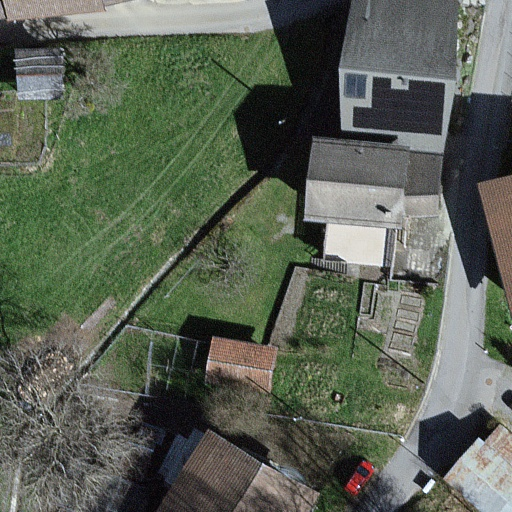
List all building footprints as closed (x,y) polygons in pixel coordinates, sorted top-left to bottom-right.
[(103,4),(101,0),(4,0),(8,22),(103,4)] [(446,148),(459,0),(357,0),(346,122),(410,128),(408,144),(446,148)] [(437,216),(441,159),(412,157),(413,147),(315,140),(310,218),(404,225),(405,214),(437,216)] [(511,175),(485,183),(511,278),(511,175)] [(274,348),(216,340),(210,381),(267,390),(274,348)] [(511,511),(511,433),(504,426),(488,444),(481,437),(445,475),(484,511),(511,511)] [(312,511),(321,496),(210,434),(165,511),(312,511)]
